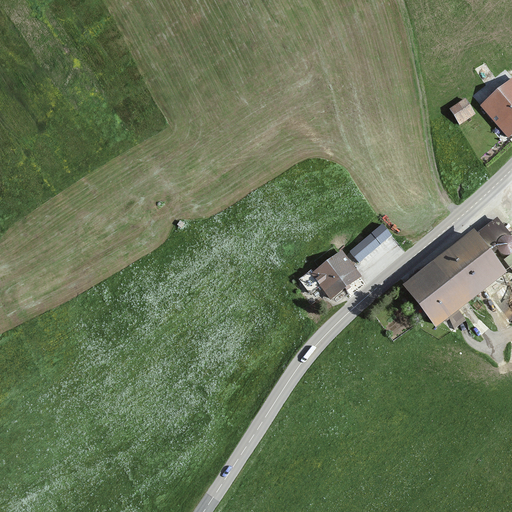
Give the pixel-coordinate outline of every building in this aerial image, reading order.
[(511,79),(482,105),(509,136),(511,132),(511,79)] [(450,108),(460,123),(475,113),(465,98),(450,108)] [(351,250),(359,261),(392,235),(384,224),(351,250)] [(477,232),(408,288),(440,327),(449,320),(455,326),(466,317),(460,310),(509,271),(477,232)] [(344,249),(302,280),(310,291),(320,284),(332,300),(364,277),(344,249)]
